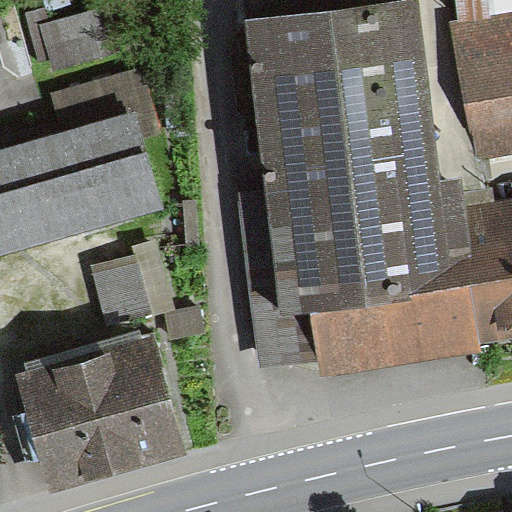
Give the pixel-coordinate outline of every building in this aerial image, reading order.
[(410,0),(350,0),(236,17),(278,306),(304,303),(314,375),(511,345),(511,206),(466,214),(458,162),(434,166),(410,0)] [(101,17),(48,30),(55,62),(109,50),(101,17)] [(511,28),(454,37),(471,159),(511,153),(511,28)] [(70,130),(0,152),(0,258),(158,208),(139,148),(161,141),(141,77),(61,102),(70,130)] [(162,256),(102,271),(116,326),(176,311),(162,256)] [(147,342),(17,375),(44,483),(174,450),(147,342)]
